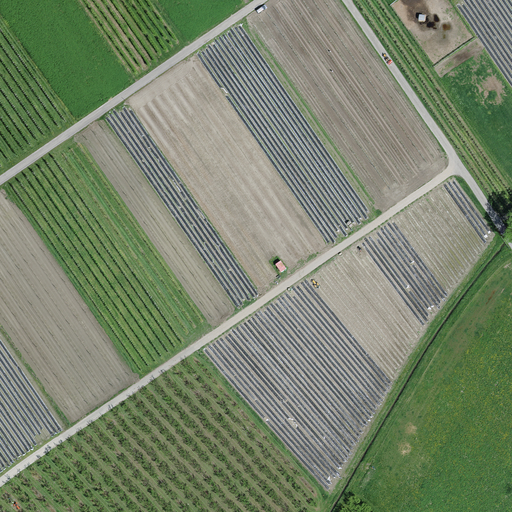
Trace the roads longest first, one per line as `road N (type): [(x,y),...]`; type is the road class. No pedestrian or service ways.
road 1 (track): [(0,480),(458,166)]
road 2 (unclassified): [(0,180),(262,0)]
road 3 (track): [(346,0),(482,197)]
